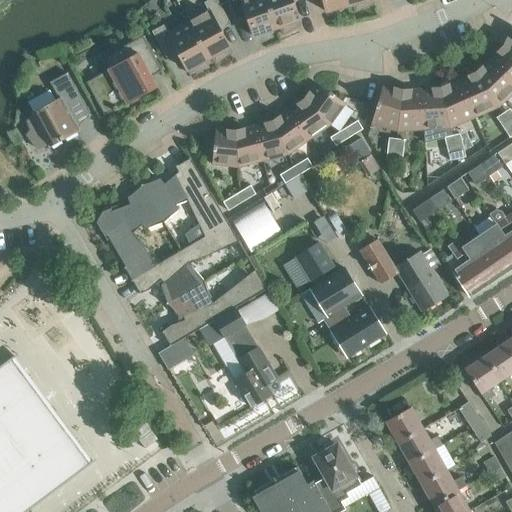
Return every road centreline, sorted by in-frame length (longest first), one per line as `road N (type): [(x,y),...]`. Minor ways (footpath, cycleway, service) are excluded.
road 1 (residential): [(53,209),(222,85),(489,0)]
road 2 (residential): [(343,397),(511,293)]
road 3 (residential): [(53,209),(153,376)]
road 4 (residential): [(208,475),(343,397)]
road 5 (residential): [(408,511),(343,397)]
